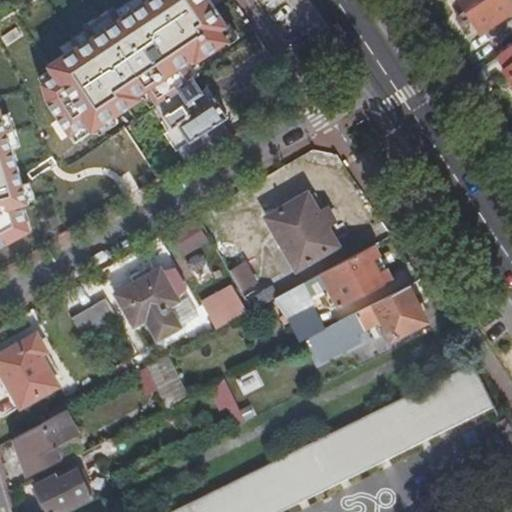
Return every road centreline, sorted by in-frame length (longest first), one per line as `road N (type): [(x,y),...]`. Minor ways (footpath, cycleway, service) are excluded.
road 1 (residential): [(0,302),(384,79)]
road 2 (primary): [(511,266),(384,79)]
